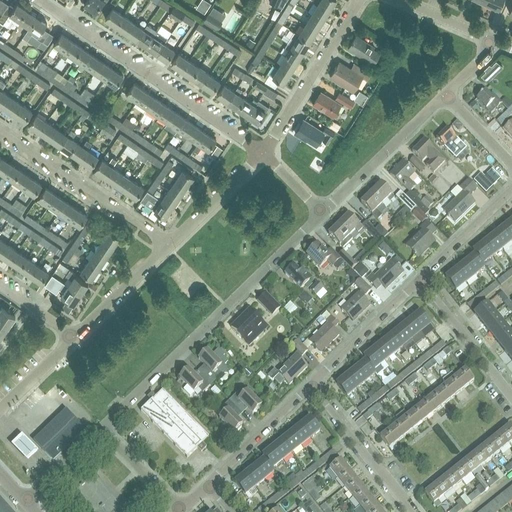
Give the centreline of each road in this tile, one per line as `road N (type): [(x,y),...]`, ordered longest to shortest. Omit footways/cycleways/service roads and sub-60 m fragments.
road 1 (residential): [(103,429),(320,212)]
road 2 (residential): [(264,154),(36,0)]
road 3 (residential): [(165,247),(0,135)]
road 4 (residential): [(264,154),(358,0)]
road 5 (residential): [(320,212),(445,94)]
road 6 (residential): [(310,385),(410,511)]
road 7 (residential): [(310,385),(420,279)]
road 8 (residential): [(511,395),(420,279)]
road 9 (residential): [(208,484),(310,385)]
road 10 (residential): [(165,247),(264,154)]
road 11 (residential): [(70,338),(165,247)]
road 12 (residential): [(420,279),(511,190)]
